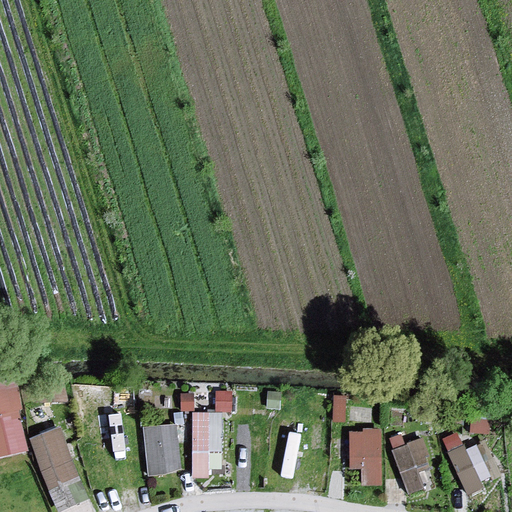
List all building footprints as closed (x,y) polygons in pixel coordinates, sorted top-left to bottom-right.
[(19,382),(0,385),(0,460),(30,454),(22,413),(25,413),(19,382)] [(66,384),(24,387),(27,407),(70,404),(66,384)] [(232,395),(217,395),(217,412),(232,412),(232,395)] [(195,396),(183,396),(183,412),(195,412),(195,396)] [(282,398),(269,397),(268,409),(281,410),(282,398)] [(348,401),(335,401),(334,424),(347,424),(348,401)] [(333,403),(321,402),(319,416),(331,418),(333,403)] [(371,409),(351,407),(350,420),(370,422),(371,409)] [(46,408),(32,413),(36,423),(49,419),(46,408)] [(223,415),(191,415),(191,481),(209,481),(209,472),(223,472),(223,415)] [(491,422),(474,421),(473,435),(490,436),(491,422)] [(268,424),(234,422),(233,449),(267,451),(268,424)] [(178,426),(146,430),(152,476),(184,472),(178,426)] [(62,430),(30,442),(58,511),(65,511),(91,502),(62,430)] [(385,431),(364,431),(364,435),(351,435),(351,473),(367,473),(366,489),(384,489),(385,431)] [(329,438),(274,432),(271,463),(325,469),(329,438)] [(467,452),(457,432),(441,440),(470,498),(484,490),(481,485),(493,479),(477,447),(467,452)] [(430,459),(422,440),(390,453),(409,499),(426,492),(420,476),(431,472),(426,460),(430,459)]
